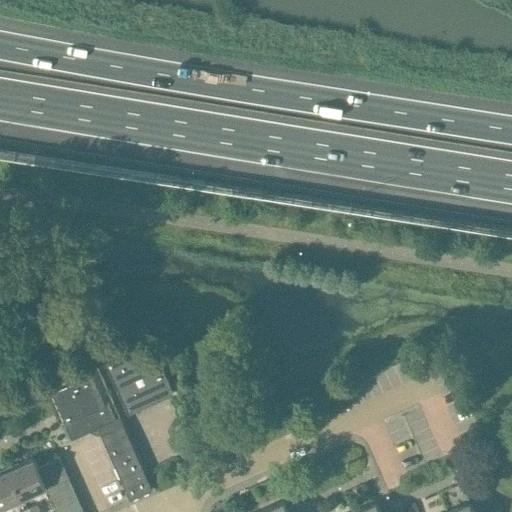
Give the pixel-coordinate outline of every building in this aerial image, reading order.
[(174,392),(153,347),(108,367),(128,413),(174,392)] [(91,374),(52,392),(65,421),(64,421),(71,438),(98,426),(130,499),(147,491),(153,488),(144,470),(120,415),(115,417),(108,402),(104,404),(91,374)] [(38,466),(42,477),(64,467),(60,456),(38,466)] [(10,468),(23,497),(46,486),(42,477),(38,466),(33,457),(10,468)] [(46,486),(47,487),(69,478),(64,467),(42,477),(46,486)] [(0,506),(23,497),(10,468),(0,472),(0,506)] [(73,488),(69,478),(47,487),(51,498),(73,488)] [(56,508),(78,498),(73,488),(51,498),(56,508)] [(56,508),(57,511),(74,511),(83,508),(78,498),(56,508)] [(260,511),(288,511),(284,501),(260,511)] [(446,511),(474,511),(470,501),(446,511)] [(352,511),(380,511),(376,502),(352,511)] [(41,511),(37,503),(28,508),(29,511),(41,511)]
